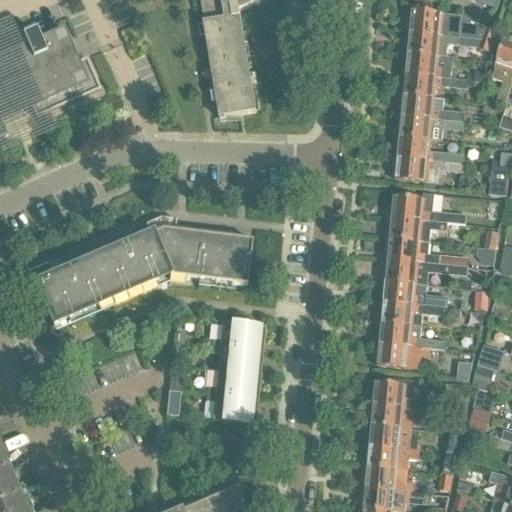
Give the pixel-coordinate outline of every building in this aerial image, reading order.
[(200,0),(205,26),(198,27),(200,39),(207,38),(220,121),(256,115),(240,13),(272,0),(200,0)] [(478,0),(477,6),(495,12),(498,0),(478,0)] [(411,36),(450,40),(460,42),(482,44),(486,30),(462,21),(462,20),(440,18),(427,17),(427,12),(414,10),(411,36)] [(0,141),(8,138),(0,121),(10,116),(12,119),(21,115),(20,112),(30,108),(36,121),(100,93),(87,62),(74,67),(72,64),(77,62),(64,32),(40,43),(36,34),(22,40),(26,49),(8,56),(10,61),(0,65),(0,141)] [(496,35),(486,32),(483,43),(492,46),(496,35)] [(409,56),(437,59),(437,60),(447,61),(448,49),(459,50),(460,42),(450,40),(411,36),(409,56)] [(503,86),(497,104),(506,107),(511,88),(511,41),(505,39),(496,67),(497,67),(492,83),(503,86)] [(492,46),(483,43),(480,53),(489,56),(492,46)] [(437,59),(409,56),(407,77),(451,81),(452,74),(447,73),(447,72),(436,71),(437,60),(437,59)] [(451,81),(407,77),(405,99),(433,102),(434,89),(445,90),(445,92),(468,94),(469,83),(457,82),(457,83),(451,82),(451,81)] [(433,102),(405,99),(403,120),(464,126),(465,117),(443,115),(444,102),(433,102)] [(400,141),(429,144),(442,145),(443,133),(464,135),(464,126),(403,120),(400,141)] [(511,126),(503,123),(500,133),(511,137),(511,126)] [(429,144),(400,141),(398,161),(462,167),(463,159),(438,156),(439,156),(428,154),(429,144)] [(511,173),(511,158),(511,157),(501,157),(499,172),(508,173),(511,173)] [(398,161),(396,183),(424,186),(437,187),(438,175),(461,177),(462,167),(398,161)] [(493,172),(491,200),(506,201),(508,173),(499,172),(493,172)] [(393,221),(448,226),(448,227),(465,229),(466,219),(434,216),(436,198),(425,197),(424,202),(396,199),(393,221)] [(29,277),(33,288),(36,287),(54,327),(169,278),(247,288),(252,243),(175,234),(176,222),(160,220),(146,226),(150,237),(66,273),(61,262),(31,275),(32,276),(29,277)] [(448,226),(393,221),(391,242),(430,246),(431,234),(447,236),(448,227),(448,226)] [(486,235),(484,252),(496,254),(498,237),(486,235)] [(391,242),(389,262),(439,267),(439,268),(468,271),(470,262),(440,258),(440,260),(429,259),(429,258),(428,258),(430,246),(391,242)] [(511,251),(504,250),(500,273),(510,275),(511,267),(511,251)] [(439,267),(389,262),(387,283),(428,287),(429,277),(467,282),(468,271),(439,268),(439,267)] [(428,287),(387,283),(385,305),(447,312),(448,302),(426,299),(428,287)] [(498,294),(494,308),(511,313),(511,302),(505,301),(506,296),(498,294)] [(488,314),(489,296),(477,295),(475,313),(488,314)] [(447,312),(385,305),(382,326),(421,330),(423,319),(446,321),(447,312)] [(492,318),(511,324),(511,313),(494,308),(492,318)] [(220,343),(212,343),(212,349),(263,355),(266,330),(222,326),(220,343)] [(380,347),(419,351),(419,352),(429,353),(444,355),(445,345),(420,343),(421,330),(382,326),(380,347)] [(429,361),(429,353),(419,352),(419,351),(380,347),(378,369),(418,373),(419,360),(429,361)] [(211,356),(219,357),(217,374),(261,379),(263,355),(212,349),(211,356)] [(487,372),(491,359),(480,357),(477,370),(487,372)] [(458,366),(458,367),(456,385),(469,386),(473,368),(458,366)] [(495,375),(477,370),(472,391),(490,395),(495,375)] [(261,379),(217,374),(204,373),(203,390),(207,390),(207,397),(258,402),(261,379)] [(415,413),(442,415),(456,416),(456,406),(403,402),(405,389),(377,386),(374,407),(384,408),(415,411),(415,413)] [(206,404),(214,405),(212,423),(256,427),(258,402),(207,397),(206,404)] [(473,412),(482,415),(486,399),(476,397),(473,412)] [(486,399),(482,415),(491,417),(495,401),(487,399),(486,399)] [(467,417),(468,401),(457,400),(456,406),(456,416),(456,417),(467,417)] [(384,408),(374,407),(372,428),(413,432),(415,413),(415,411),(384,408)] [(472,413),(473,413),(469,429),(486,435),(491,417),(482,415),(473,412),(472,413)] [(413,432),(372,428),(370,450),(421,456),(421,451),(417,450),(418,441),(412,441),(413,432)] [(511,436),(504,434),(501,442),(511,445),(511,436)] [(444,458),(455,459),(459,440),(448,438),(444,458)] [(510,456),(507,466),(511,467),(511,445),(501,442),(501,443),(490,439),(487,449),(510,456)] [(421,456),(370,450),(368,472),(409,476),(410,464),(420,465),(421,456)] [(455,459),(444,458),(441,478),(452,480),(455,459)] [(21,511),(0,460),(0,511),(21,511)] [(409,476),(368,472),(366,493),(413,498),(413,496),(414,487),(408,487),(409,476)] [(489,486),(497,488),(493,504),(511,509),(511,481),(492,475),(489,486)] [(450,497),(452,481),(440,479),(438,495),(450,497)] [(456,493),(477,498),(479,491),(458,485),(456,493)] [(246,511),(237,490),(185,511),(246,511)] [(413,498),(366,493),(363,511),(392,511),(394,505),(446,510),(447,500),(413,496),(413,498)] [(463,511),(466,502),(456,499),(452,511),(463,511)]
